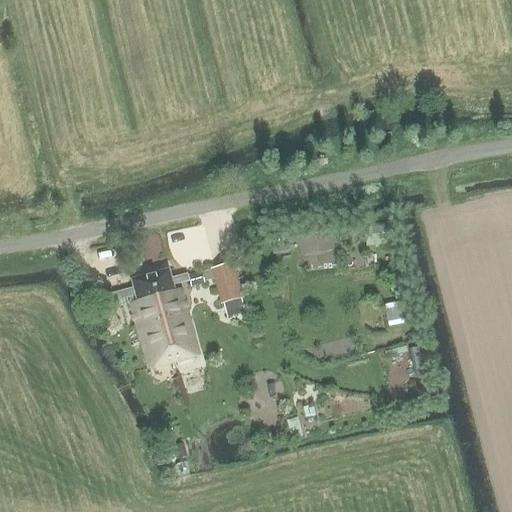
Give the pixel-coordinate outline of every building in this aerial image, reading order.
[(393,243),(391,225),(371,227),(373,245),(393,243)] [(318,262),(338,262),(339,233),(305,233),(305,254),(318,254),(318,262)] [(211,270),(221,305),(243,299),(233,264),(211,270)] [(149,372),(199,357),(186,312),(179,289),(173,291),(170,282),(167,272),(131,282),(137,303),(129,305),(149,372)] [(188,276),(191,288),(205,284),(202,272),(188,276)] [(113,309),(110,297),(98,301),(101,313),(113,309)] [(385,305),(391,327),(407,323),(402,301),(385,305)] [(298,419),(286,421),(291,440),(302,437),(298,419)] [(176,446),(178,458),(186,457),(183,444),(176,446)]
